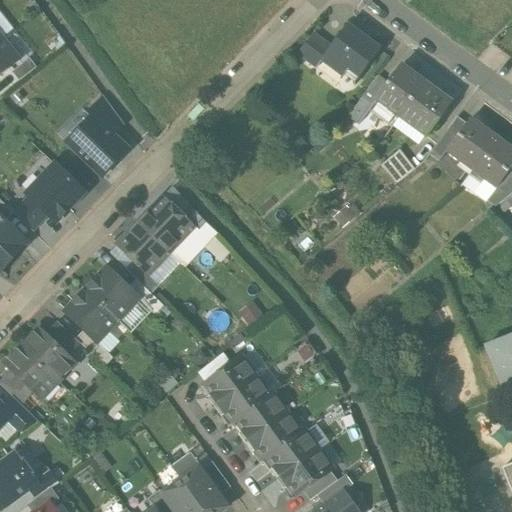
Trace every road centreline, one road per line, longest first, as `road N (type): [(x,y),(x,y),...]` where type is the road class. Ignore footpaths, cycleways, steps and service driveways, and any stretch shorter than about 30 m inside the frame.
road 1 (residential): [(315,0),(0,325)]
road 2 (residential): [(366,0),(511,99)]
